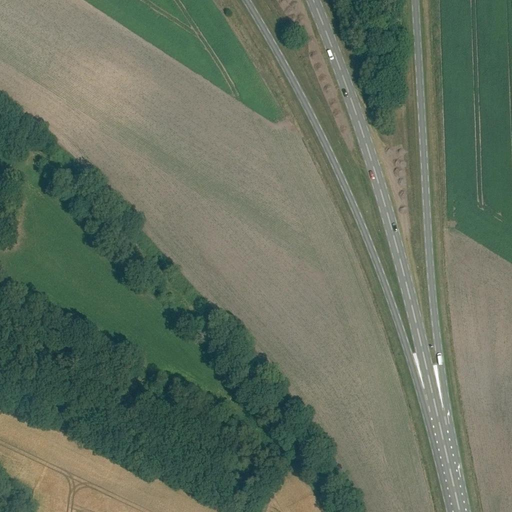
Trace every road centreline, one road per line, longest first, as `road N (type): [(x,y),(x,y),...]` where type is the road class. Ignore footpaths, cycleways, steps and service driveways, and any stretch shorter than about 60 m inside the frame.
road 1 (track): [(0,126),(80,189),(274,402),(334,511)]
road 2 (primary): [(247,0),(372,250),(443,439)]
road 3 (secondary): [(443,439),(399,250),(313,0)]
road 4 (primary): [(443,439),(414,0)]
